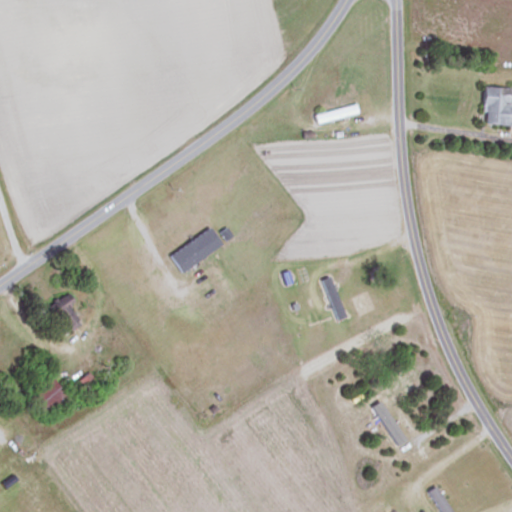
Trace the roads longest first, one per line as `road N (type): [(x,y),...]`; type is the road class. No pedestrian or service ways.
road 1 (residential): [(511,460),(446,346),(407,228),(393,0)]
road 2 (tertiary): [(0,283),(240,114),(303,58),(346,0)]
